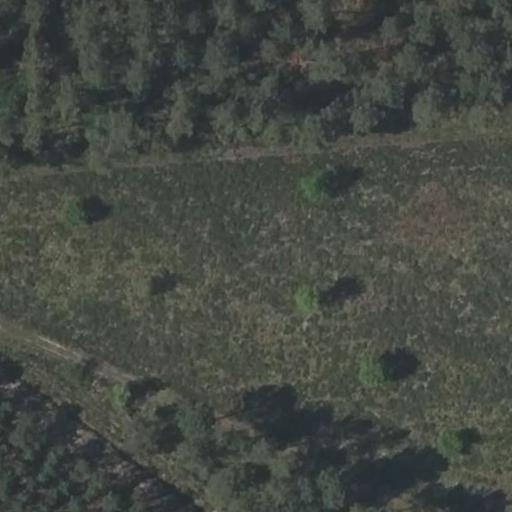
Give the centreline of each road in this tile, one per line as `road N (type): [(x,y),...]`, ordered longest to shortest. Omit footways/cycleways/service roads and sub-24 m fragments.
road 1 (track): [(0,325),(177,382),(481,511)]
road 2 (track): [(0,149),(511,113)]
road 3 (track): [(0,330),(247,511)]
